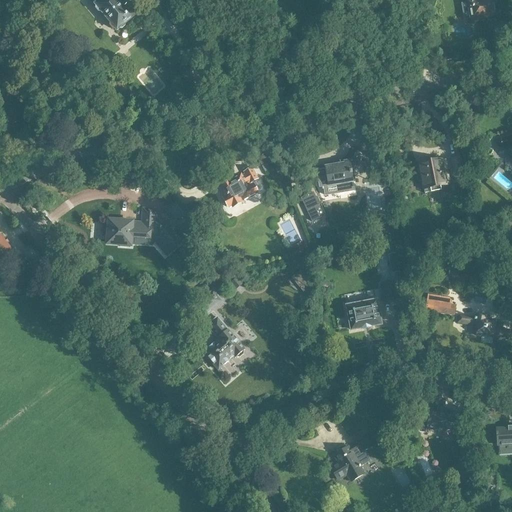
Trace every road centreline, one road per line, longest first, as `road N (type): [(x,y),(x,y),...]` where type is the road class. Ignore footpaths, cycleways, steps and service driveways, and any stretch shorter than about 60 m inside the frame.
road 1 (tertiary): [(7,186),(58,157),(105,144),(427,87)]
road 2 (tertiary): [(221,459),(14,208),(7,186)]
road 3 (residential): [(221,459),(345,376),(417,369),(511,384)]
road 4 (unclassified): [(7,186),(30,0)]
road 5 (track): [(147,0),(188,56),(204,127)]
